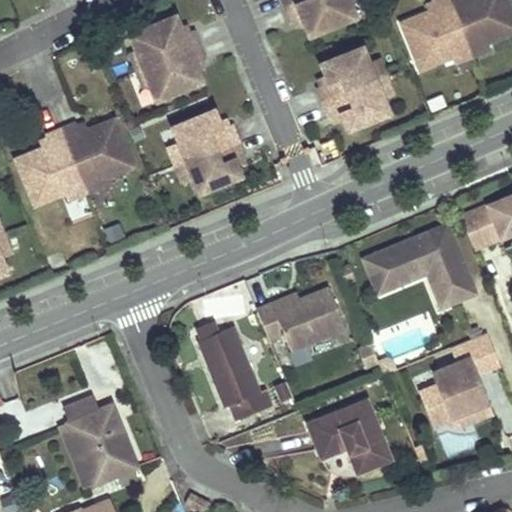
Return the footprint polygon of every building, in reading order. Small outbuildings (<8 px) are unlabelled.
[(347,0),(302,0),(284,8),(290,22),(295,20),(301,18),(304,24),(309,36),(355,17),(348,1),(347,0)] [(470,49),(449,0),(431,0),(432,3),(435,9),(429,12),(401,23),(420,69),(455,55),(470,49)] [(449,0),(470,49),(484,43),(511,31),(511,13),(506,0),(449,0)] [(426,5),(429,12),(435,9),(432,3),(426,5)] [(136,53),(142,68),(200,45),(194,30),(189,32),(183,34),(180,28),(175,16),(129,34),(136,53)] [(295,20),(297,27),(304,24),(301,18),(295,20)] [(187,25),(180,28),(183,34),(189,32),(187,25)] [(470,49),(472,56),(487,49),(484,43),(470,49)] [(200,45),(142,68),(148,83),(156,101),(202,82),(197,70),(195,64),(201,61),(206,59),(200,45)] [(317,87),(323,102),(376,80),(369,64),(362,47),(320,64),(325,76),(328,83),(321,85),(317,87)] [(470,49),(455,55),(457,62),(472,56),(470,49)] [(136,53),(130,56),(136,71),(142,68),(136,53)] [(380,60),(369,64),(376,80),(387,76),(380,60)] [(195,64),(197,70),(204,68),(201,61),(195,64)] [(136,71),(142,85),(148,83),(142,68),(136,71)] [(325,76),(319,79),(321,85),(328,83),(325,76)] [(387,76),(376,80),(382,96),(393,92),(387,76)] [(376,80),(323,102),(329,117),(334,115),(340,112),(343,119),(348,131),(389,114),(382,96),(376,80)] [(185,161),(238,139),(232,124),(228,126),(221,129),(218,122),(214,110),(172,127),(179,144),(185,161)] [(334,115),(336,121),(343,119),(340,112),(334,115)] [(75,122),(60,128),(83,186),(98,180),(132,166),(113,120),(86,131),(80,133),(77,127),(75,122)] [(225,120),(218,122),(221,129),(228,126),(225,120)] [(77,127),(80,133),(86,131),(83,124),(77,127)] [(83,186),(60,128),(44,135),(46,139),(49,146),(42,148),(15,159),(34,206),(68,192),(83,186)] [(40,142),(42,148),(49,146),(46,139),(40,142)] [(244,154),(238,139),(185,161),(192,177),(199,194),(241,177),(236,165),(233,158),(240,156),(244,154)] [(179,144),(168,149),(174,165),(185,161),(179,144)] [(233,158),(236,165),(242,162),(240,156),(233,158)] [(185,161),(174,165),(181,181),(192,177),(185,161)] [(83,186),(86,192),(100,186),(98,180),(83,186)] [(68,192),(71,198),(86,192),(83,186),(68,192)] [(490,205),(463,216),(476,249),(503,238),(511,234),(511,204),(493,212),(490,205)] [(367,258),(378,287),(426,267),(429,274),(441,303),(460,296),(462,301),(478,295),(449,225),(367,258)] [(511,234),(503,238),(508,249),(511,247),(511,234)] [(0,237),(0,257),(11,253),(4,236),(0,237)] [(426,267),(378,287),(381,294),(429,274),(426,267)] [(271,297),(257,303),(270,337),(283,332),(289,346),(346,324),(328,275),(297,287),(300,293),(273,303),(271,297)] [(273,303),(300,293),(297,287),(271,297),(273,303)] [(460,296),(441,303),(443,309),(462,301),(460,296)] [(216,319),(196,327),(201,337),(220,329),(216,319)] [(229,403),(234,418),(271,403),(264,387),(258,389),(234,324),(220,329),(201,337),(198,339),(224,404),(229,403)] [(435,386),(417,393),(430,426),(444,421),(468,411),(472,420),(491,412),(476,374),(501,364),(488,332),(449,348),(455,364),(430,374),(435,386)] [(368,366),(380,362),(373,343),(361,348),(368,366)] [(281,398),(293,394),(287,377),(274,382),(281,398)] [(93,396),(64,407),(70,421),(68,422),(93,483),(119,473),(124,485),(138,479),(133,467),(136,466),(113,410),(100,415),(98,409),(93,396)] [(390,460),(367,401),(308,424),(321,458),(347,448),(357,473),(390,460)] [(111,404),(98,409),(100,415),(113,410),(111,404)] [(468,411),(444,421),(457,426),(472,420),(468,411)] [(93,483),(68,422),(59,426),(84,487),(93,483)] [(204,511),(209,502),(190,492),(184,502),(203,511),(204,511)] [(114,511),(109,498),(81,509),(73,511),(71,511),(71,510),(65,511),(114,511)]
